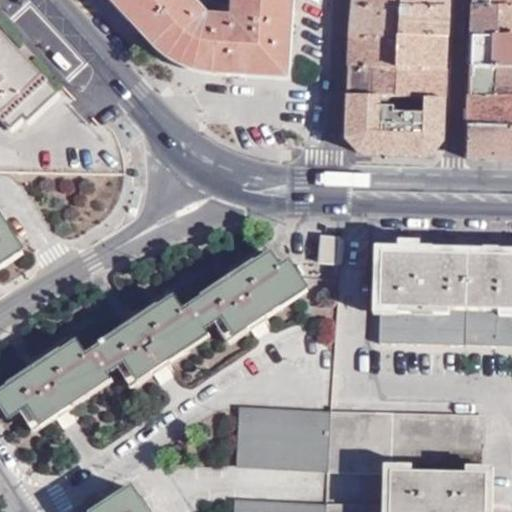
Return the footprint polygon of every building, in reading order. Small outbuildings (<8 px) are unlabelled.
[(112,0),(134,24),(140,18),(122,0),(112,0)] [(146,36),(185,0),(122,0),(140,18),(134,24),(142,32),(146,36)] [(231,26),(231,15),(210,14),(197,0),(185,0),(146,36),(159,49),(163,45),(174,55),(185,60),(193,64),(214,68),(215,73),(289,77),(292,30),(231,26)] [(231,15),(232,4),(216,3),(212,0),(197,0),(210,14),(231,15)] [(232,0),(232,4),(231,15),(231,26),(292,30),(293,14),(287,14),(287,0),(232,0)] [(353,0),(353,8),(401,9),(401,6),(401,0),(353,0)] [(399,38),(447,39),(449,7),(401,6),(401,9),(399,38)] [(511,7),(474,7),(473,38),(511,38),(511,7)] [(353,8),(351,39),(399,39),(399,38),(401,9),(353,8)] [(0,116),(14,131),(26,119),(31,123),(59,96),(0,33),(0,116)] [(397,68),(445,70),(447,39),(399,38),(399,39),(397,68)] [(471,68),(511,68),(511,38),(473,38),(471,68)] [(351,39),(350,70),(397,71),(397,68),(399,39),(351,39)] [(210,73),(215,73),(214,68),(193,64),(185,60),(174,55),(163,45),(159,49),(164,55),(174,62),(186,67),(199,71),(210,73)] [(396,92),(396,98),(445,100),(445,70),(397,68),(397,71),(396,92)] [(470,98),(511,97),(511,68),(471,68),(470,98)] [(350,70),(349,97),(363,97),(396,98),(396,92),(397,71),(350,70)] [(348,109),(347,140),(359,154),(368,155),(394,156),(394,143),(396,98),(363,97),(349,97),(348,109)] [(511,127),(511,97),(470,98),(468,127),(495,128),(511,127)] [(394,143),(394,156),(397,156),(428,157),(431,157),(443,143),(445,100),(396,98),(394,143)] [(494,143),(495,128),(468,127),(468,143),(494,143)] [(492,159),(511,159),(511,127),(495,128),(494,143),(492,159)] [(467,159),(492,159),(494,143),(468,143),(467,159)] [(7,253),(19,245),(0,216),(0,263),(10,257),(7,253)] [(290,229),(311,228),(311,221),(290,222),(290,229)] [(339,240),(323,239),(322,264),(337,264),(339,240)] [(22,243),(19,245),(7,253),(10,257),(0,263),(0,268),(26,251),(22,243)] [(382,245),(375,245),(374,293),(382,293),(383,254),(382,245)] [(511,247),(422,246),(399,245),(399,254),(457,255),(457,252),(469,253),(511,253),(511,247)] [(382,293),(374,293),(374,315),(381,315),(380,344),(467,346),(469,253),(457,252),(457,255),(399,254),(383,254),(382,293)] [(469,253),(467,346),(511,346),(511,253),(469,253)] [(279,296),(302,283),(289,263),(280,268),(272,255),(258,264),(255,260),(235,273),(239,277),(225,286),(222,281),(201,295),(204,299),(192,308),(205,327),(206,329),(215,322),(222,318),(233,335),(248,326),(249,328),(269,314),(268,312),(283,302),(279,296)] [(239,277),(235,273),(222,281),(225,286),(239,277)] [(306,281),(302,283),(279,296),(283,302),(268,312),(269,314),(271,316),(312,290),(306,281)] [(205,327),(192,308),(184,312),(175,299),(161,308),(158,305),(135,320),(138,324),(123,333),(120,330),(99,344),(101,348),(96,352),(108,372),(109,373),(118,368),(124,364),(135,380),(150,371),(152,373),(170,360),(169,358),(184,349),(180,344),(205,327)] [(251,330),(249,328),(248,326),(233,335),(222,318),(215,322),(229,344),(251,330)] [(138,324),(135,320),(120,330),(123,333),(138,324)] [(211,337),(206,329),(205,327),(180,344),(184,349),(169,358),(170,360),(172,362),(211,337)] [(54,417),(73,406),(71,403),(85,393),(83,388),(108,372),(96,352),(86,358),(77,345),(63,354),(60,349),(40,362),(44,367),(30,375),(27,372),(7,385),(10,388),(0,394),(0,403),(11,419),(21,412),(28,407),(40,425),(53,416),(54,417)] [(44,367),(40,362),(27,372),(30,375),(44,367)] [(153,375),(152,373),(150,371),(135,380),(124,364),(118,368),(132,389),(153,375)] [(114,382),(109,373),(108,372),(83,388),(85,393),(71,403),(73,406),(74,408),(114,382)] [(56,421),(54,417),(53,416),(40,425),(28,407),(21,412),(35,433),(56,421)] [(334,421),(334,413),(332,413),(239,408),(237,467),(331,470),(334,421)] [(485,417),(334,413),(334,421),(331,470),(338,471),(384,471),(392,471),(484,473),(484,468),(485,417)] [(493,511),(495,468),(484,468),(484,473),(488,473),(487,511),(493,511)] [(392,471),(384,471),(383,507),(391,508),(392,471)] [(487,511),(488,473),(484,473),(392,471),(391,508),(391,511),(487,511)] [(147,511),(140,500),(132,488),(99,511),(100,511),(147,511)] [(154,511),(145,498),(140,500),(147,511),(154,511)] [(327,511),(328,506),(235,502),(234,511),(327,511)]
